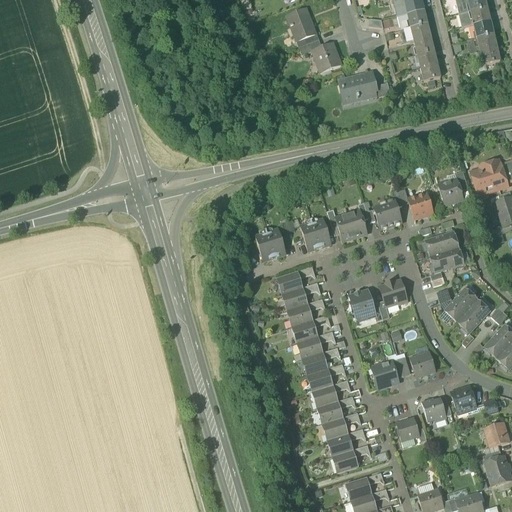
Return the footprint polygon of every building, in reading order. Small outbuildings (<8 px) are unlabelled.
[(404,3),(407,17),(423,13),(420,0),(417,0),(404,3)] [(460,16),(470,14),(467,0),(455,0),(459,17),(460,16)] [(484,0),(467,0),(470,14),(487,10),(484,0)] [(394,3),(397,19),(407,17),(404,3),(404,1),(403,1),(394,3)] [(487,10),(470,14),(473,27),(490,23),(487,10)] [(293,29),(298,43),(304,41),(315,37),(305,11),(286,18),(290,30),(293,29)] [(427,27),(423,13),(407,17),(410,31),(427,27)] [(463,30),(473,27),(470,14),(460,16),(463,30)] [(410,31),(407,17),(397,19),(399,29),(400,33),(410,31)] [(391,21),(393,29),(394,31),(399,29),(397,19),(391,21)] [(368,29),(383,31),(381,23),(369,21),(368,29)] [(393,29),(391,21),(381,23),(383,31),(393,29)] [(493,37),(490,23),(473,27),(477,41),(493,37)] [(430,40),(427,27),(410,31),(413,44),(430,40)] [(413,44),(410,31),(400,33),(404,46),(413,44)] [(458,43),(456,35),(450,37),(451,45),(458,43)] [(304,41),(306,47),(319,42),(316,36),(315,37),(304,41)] [(493,37),(477,41),(480,54),(496,50),(493,37)] [(433,53),(430,40),(413,44),(417,57),(433,53)] [(298,50),(306,47),(304,41),(298,43),(296,44),(298,50)] [(474,55),(480,54),(477,41),(467,43),(470,56),(474,55)] [(322,50),(319,42),(306,47),(309,55),(311,54),(314,53),(322,50)] [(316,65),(320,76),(340,68),(336,58),(331,46),(322,50),(314,53),(319,64),(316,65)] [(460,46),(453,48),(455,55),(461,53),(460,46)] [(301,58),(309,55),(306,47),(298,50),(301,58)] [(480,54),(481,59),(483,68),(485,67),(500,64),(496,50),(480,54)] [(437,67),(433,53),(417,57),(418,65),(420,71),(437,67)] [(395,54),(388,55),(390,62),(397,60),(395,54)] [(418,65),(417,57),(409,59),(411,67),(418,65)] [(486,72),(485,67),(483,68),(481,59),(476,60),(479,74),(486,72)] [(440,81),(437,67),(420,71),(423,85),(426,84),(434,82),(440,81)] [(358,100),(359,103),(376,98),(374,90),(376,90),(376,89),(373,76),(338,85),(340,94),(344,93),(346,103),(358,100)] [(497,81),(492,78),(489,84),(494,87),(497,81)] [(434,82),(426,84),(428,91),(435,89),(434,82)] [(388,86),(376,89),(376,90),(374,90),(376,98),(377,100),(390,97),(388,86)] [(344,93),(340,94),(343,106),(359,103),(358,100),(346,103),(344,93)] [(291,97),(285,100),(289,109),(295,106),(291,97)] [(453,161),(449,167),(455,172),(459,165),(453,161)] [(470,175),(477,198),(499,191),(498,188),(505,185),(506,189),(507,188),(506,185),(501,166),(499,161),(489,165),(490,168),(479,172),(470,175)] [(506,185),(511,183),(511,162),(501,166),(506,185)] [(457,182),(460,194),(468,191),(462,174),(454,177),(456,182),(457,182)] [(437,188),(444,208),(463,202),(460,194),(457,182),(456,182),(455,183),(456,184),(450,187),(449,185),(437,188)] [(335,197),(332,188),(325,190),(328,200),(335,197)] [(407,202),(405,196),(404,192),(397,194),(398,198),(401,208),(408,206),(407,202)] [(305,205),(302,197),(295,199),(298,208),(305,205)] [(402,209),(401,208),(398,198),(393,200),(394,202),(396,210),(402,209)] [(432,216),(427,198),(419,200),(419,198),(407,202),(408,206),(413,222),(432,216)] [(495,205),(502,229),(511,226),(511,203),(511,200),(495,205)] [(374,212),(380,232),(401,226),(396,210),(394,202),(385,205),(386,208),(374,212)] [(362,223),(368,221),(366,215),(363,206),(358,208),(359,214),(362,223)] [(327,215),(332,232),(338,230),(335,221),(336,221),(333,213),(327,215)] [(371,213),(366,215),(368,221),(369,225),(375,224),(372,213),(371,213)] [(359,214),(347,217),(354,240),(367,236),(362,223),(359,214)] [(342,244),(354,240),(347,217),(336,221),(335,221),(338,230),(342,244)] [(300,229),(308,255),(330,248),(322,222),(316,224),(316,226),(307,228),(306,227),(306,228),(306,227),(300,229)] [(441,226),(442,232),(454,228),(452,223),(441,226)] [(285,237),(290,235),(287,225),(282,226),(285,237)] [(418,233),(420,239),(431,235),(429,230),(418,233)] [(255,239),(263,264),(285,257),(277,232),(271,234),(271,235),(262,238),(261,237),(255,239)] [(424,244),(434,276),(441,274),(463,267),(460,257),(453,235),(424,244)] [(460,257),(463,267),(470,265),(467,254),(460,257)] [(301,274),(303,280),(313,277),(311,270),(301,274)] [(282,297),(282,298),(302,291),(299,281),(303,280),(301,274),(277,281),(280,291),(282,291),(284,296),(282,297)] [(431,283),(442,280),(441,274),(434,276),(429,278),(431,283)] [(444,286),(442,280),(431,283),(433,289),(444,286)] [(383,304),(385,309),(386,309),(398,305),(399,307),(407,305),(400,284),(393,286),(393,284),(385,286),(386,288),(379,290),(383,304)] [(306,290),(308,296),(318,293),(316,287),(306,290)] [(306,290),(302,291),(282,298),(285,308),(287,307),(289,313),(287,313),(287,314),(307,307),(304,298),(308,296),(306,290)] [(452,321),(469,337),(490,314),(478,303),(464,291),(444,313),(452,321)] [(436,295),(438,301),(449,298),(447,292),(436,295)] [(355,322),(360,324),(374,320),(376,320),(372,307),(367,293),(348,299),(351,306),(349,307),(352,317),(354,317),(355,322)] [(451,303),(449,298),(438,301),(439,307),(451,303)] [(478,303),(490,314),(494,309),(482,298),(478,303)] [(311,306),(313,313),(323,309),(321,303),(311,306)] [(383,304),(377,305),(383,323),(389,321),(386,309),(385,309),(383,304)] [(376,325),(383,323),(377,305),(372,307),(376,320),(374,320),(376,325)] [(311,306),(307,307),(287,314),(290,324),(292,323),(294,329),(292,329),(292,330),(312,324),(309,314),(313,313),(311,306)] [(490,319),(495,323),(503,315),(498,311),(490,319)] [(452,321),(444,313),(439,318),(448,326),(452,321)] [(507,319),(503,315),(495,323),(499,327),(507,319)] [(316,322),(318,329),(328,325),(326,319),(316,322)] [(316,322),(312,324),(292,330),(295,340),(297,339),(299,345),(297,346),(317,340),(314,330),(318,329),(316,322)] [(332,328),(335,336),(342,333),(339,326),(332,328)] [(484,350),(509,373),(511,369),(511,334),(504,328),(484,350)] [(387,333),(380,336),(382,342),(389,340),(387,333)] [(399,333),(390,336),(393,345),(402,342),(399,333)] [(321,339),(323,345),(334,342),(332,335),(321,339)] [(376,344),(382,342),(380,336),(374,338),(376,344)] [(461,346),(465,350),(474,341),(469,337),(461,346)] [(321,339),(317,340),(297,346),(300,356),(302,356),(304,361),(302,362),(302,363),(322,356),(319,346),(323,345),(321,339)] [(471,355),(475,359),(484,350),(479,346),(471,355)] [(418,360),(429,357),(426,348),(415,352),(417,359),(418,360)] [(376,351),(369,353),(371,359),(378,356),(376,351)] [(326,355),(328,361),(339,358),(337,352),(326,355)] [(326,355),(322,356),(302,363),(305,373),(307,372),(309,377),(307,378),(307,379),(327,372),(324,362),(328,361),(326,355)] [(391,364),(397,362),(395,356),(387,359),(389,365),(391,364)] [(410,361),(416,380),(434,374),(429,357),(418,360),(417,359),(410,361)] [(405,360),(397,362),(402,379),(410,377),(405,360)] [(397,381),(402,379),(397,362),(391,364),(397,381)] [(372,376),(377,390),(387,387),(388,389),(398,386),(397,381),(391,364),(389,365),(377,368),(379,374),(372,376)] [(331,371),(333,377),(344,374),(342,368),(331,371)] [(331,371),(327,372),(307,379),(310,389),(312,388),(314,394),(312,394),(312,395),(332,389),(329,379),(333,377),(331,371)] [(336,387),(338,394),(349,390),(347,384),(336,387)] [(336,387),(332,389),(312,395),(315,405),(317,404),(319,410),(317,410),(317,411),(337,405),(334,395),(338,394),(336,387)] [(450,396),(456,414),(464,412),(464,413),(465,413),(476,410),(475,408),(470,390),(450,396)] [(341,404),(343,410),(354,407),(352,400),(341,404)] [(440,401),(435,402),(441,405),(443,413),(449,411),(446,400),(440,402),(440,401)] [(421,405),(427,425),(435,422),(436,424),(446,421),(445,419),(443,413),(441,405),(435,402),(433,403),(432,401),(421,405)] [(485,412),(486,417),(498,414),(494,402),(483,406),(485,412)] [(341,404),(337,405),(317,411),(320,421),(322,420),(324,426),(322,427),(342,421),(339,411),(343,410),(341,404)] [(465,413),(467,418),(485,412),(483,406),(475,408),(476,410),(465,413)] [(467,418),(465,413),(464,413),(464,412),(456,414),(457,416),(458,420),(467,418)] [(346,420),(348,426),(359,423),(357,416),(346,420)] [(346,420),(342,421),(322,427),(325,437),(327,437),(329,442),(327,443),(327,444),(347,437),(344,427),(348,426),(346,420)] [(399,439),(401,444),(402,444),(404,451),(415,447),(413,440),(419,439),(417,433),(413,421),(396,426),(397,431),(394,432),(396,440),(399,439)] [(487,443),(490,450),(497,448),(508,444),(503,426),(485,431),(489,443),(487,443)] [(419,439),(420,444),(426,443),(423,431),(417,433),(419,439)] [(351,436),(353,442),(364,439),(362,433),(351,436)] [(351,436),(347,437),(327,444),(330,453),(332,453),(334,458),(332,459),(332,460),(352,453),(349,443),(353,442),(351,436)] [(485,452),(486,458),(499,454),(497,448),(490,450),(485,452)] [(356,452),(358,458),(369,455),(367,449),(356,452)] [(356,452),(352,453),(332,460),(335,470),(337,469),(339,474),(337,475),(337,476),(357,470),(354,460),(358,458),(356,452)] [(387,462),(385,454),(376,457),(379,464),(387,462)] [(499,454),(486,458),(482,459),(484,465),(501,460),(499,454)] [(484,465),(491,489),(511,483),(508,474),(506,468),(503,459),(501,460),(484,465)] [(370,480),(372,486),(382,483),(380,476),(370,480)] [(345,487),(351,504),(371,497),(367,487),(372,486),(370,480),(345,487)] [(488,490),(485,482),(480,483),(482,492),(488,490)] [(417,489),(419,497),(433,492),(431,485),(417,489)] [(417,497),(421,511),(439,511),(443,511),(441,505),(437,491),(433,492),(419,497),(417,497)] [(447,497),(449,503),(454,501),(455,503),(468,499),(466,491),(447,497)] [(375,496),(377,502),(387,499),(385,493),(375,496)] [(375,496),(371,497),(351,504),(353,511),(375,511),(373,504),(377,502),(375,496)] [(457,511),(482,511),(478,496),(468,499),(455,503),(457,511)] [(454,501),(449,503),(451,511),(457,511),(455,503),(454,501)] [(443,511),(451,511),(449,503),(441,505),(443,511)]
